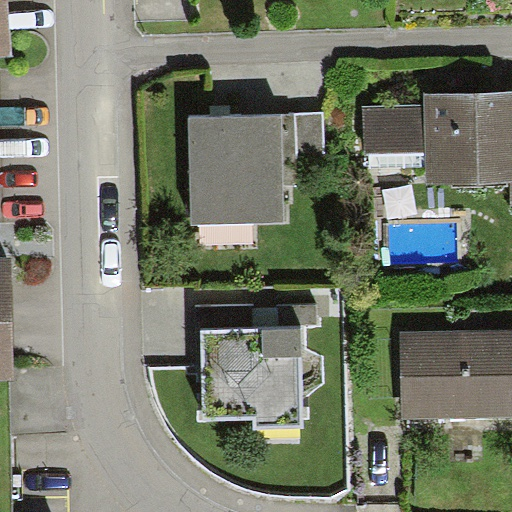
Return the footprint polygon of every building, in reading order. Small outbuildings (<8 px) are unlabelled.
[(7,0),(0,0),(0,58),(12,57),(7,0)] [(361,173),(430,170),(430,182),(511,178),(511,94),(427,98),(427,114),(358,117),(361,173)] [(298,216),(297,171),(326,170),(323,108),(180,114),(182,167),(184,220),(298,216)] [(7,263),(0,262),(0,382),(9,383),(7,263)] [(322,300),(200,302),(201,415),(323,413),(322,300)] [(511,322),(401,324),(402,421),(511,419),(511,322)]
